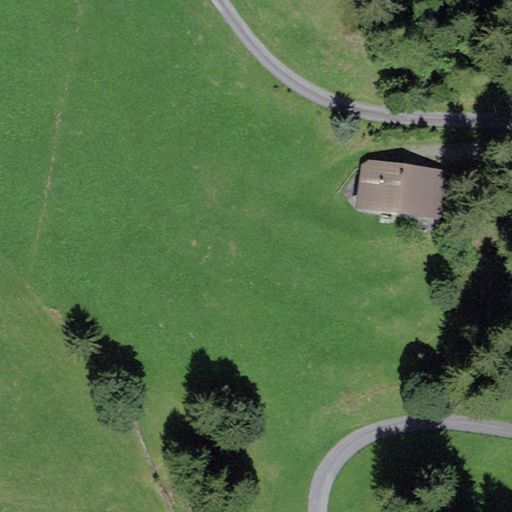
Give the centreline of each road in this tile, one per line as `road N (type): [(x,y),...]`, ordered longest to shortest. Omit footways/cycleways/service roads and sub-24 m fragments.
road 1 (residential): [(220,0),(269,60),(313,93),(377,113),(511,121)]
road 2 (residential): [(317,511),(331,459),(363,434),(438,421),(511,429)]
